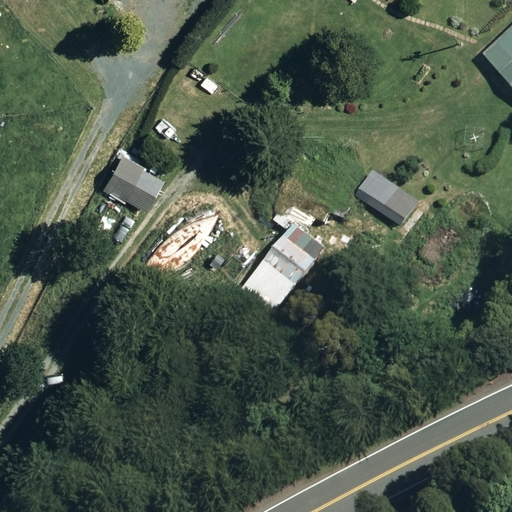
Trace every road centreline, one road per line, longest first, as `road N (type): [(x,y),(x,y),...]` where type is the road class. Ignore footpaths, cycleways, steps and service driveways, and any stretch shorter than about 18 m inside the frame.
road 1 (track): [(0,431),(79,334),(115,252),(140,89),(166,12)]
road 2 (trunk): [(269,511),(511,382)]
